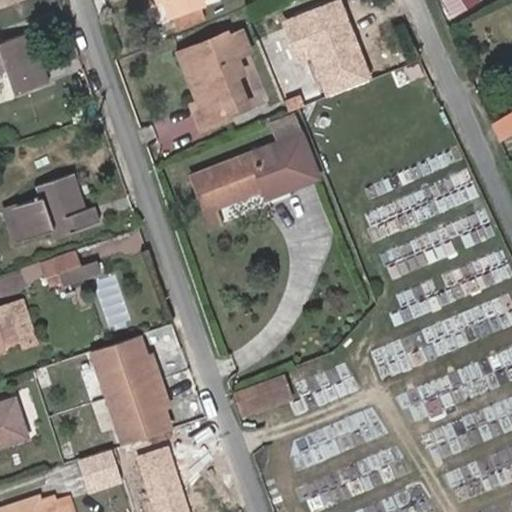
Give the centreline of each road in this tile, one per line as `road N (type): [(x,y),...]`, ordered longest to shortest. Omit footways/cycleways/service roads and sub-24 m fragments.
road 1 (residential): [(81,0),(264,511)]
road 2 (residential): [(419,0),(511,206)]
